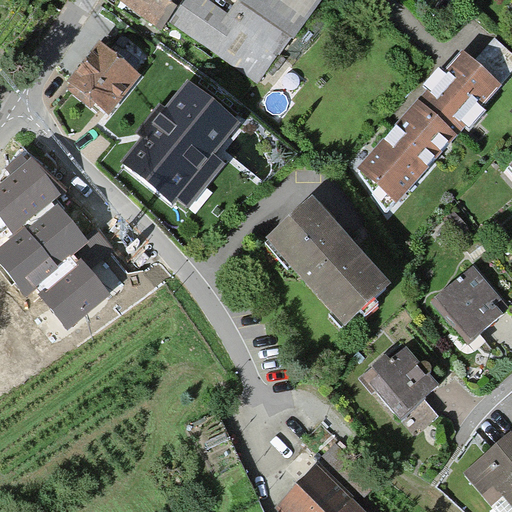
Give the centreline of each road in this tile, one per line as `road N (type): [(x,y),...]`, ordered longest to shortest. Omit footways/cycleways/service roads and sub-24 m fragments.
road 1 (residential): [(15,106),(180,267),(258,382)]
road 2 (track): [(258,382),(431,489),(452,511)]
road 3 (residential): [(80,0),(15,106)]
